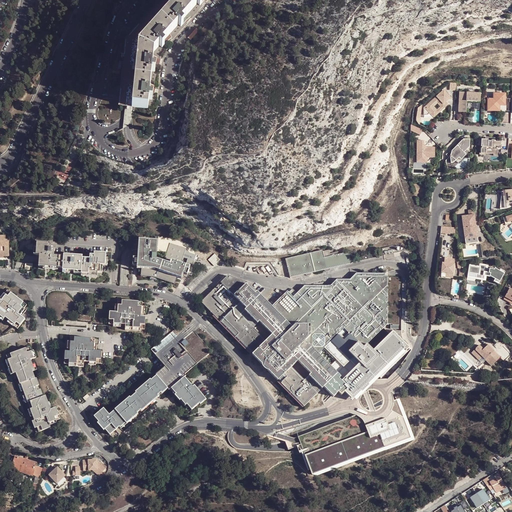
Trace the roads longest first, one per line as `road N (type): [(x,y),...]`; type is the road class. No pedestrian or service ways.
road 1 (residential): [(266,396),(183,303),(154,292),(29,284)]
road 2 (residential): [(29,284),(57,377),(94,437),(123,460)]
road 3 (residential): [(123,460),(194,423),(257,426)]
